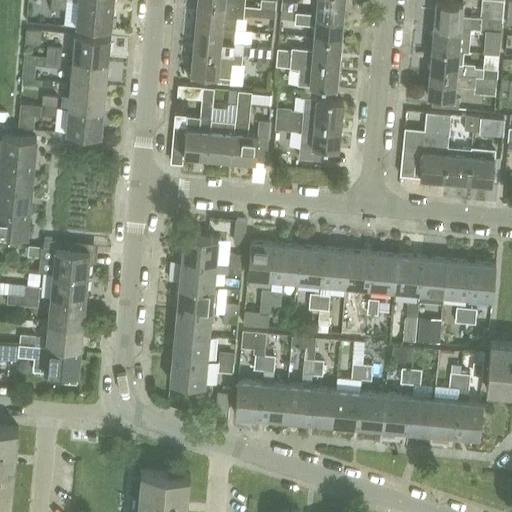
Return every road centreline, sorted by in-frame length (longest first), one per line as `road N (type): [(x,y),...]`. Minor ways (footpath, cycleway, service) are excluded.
road 1 (residential): [(429,511),(134,414),(126,404)]
road 2 (residential): [(365,207),(136,189)]
road 3 (residential): [(126,404),(136,189)]
road 4 (residential): [(365,207),(384,0)]
road 5 (residential): [(136,189),(156,0)]
road 6 (residential): [(511,222),(365,207)]
road 7 (residential): [(126,404),(105,414),(0,404)]
